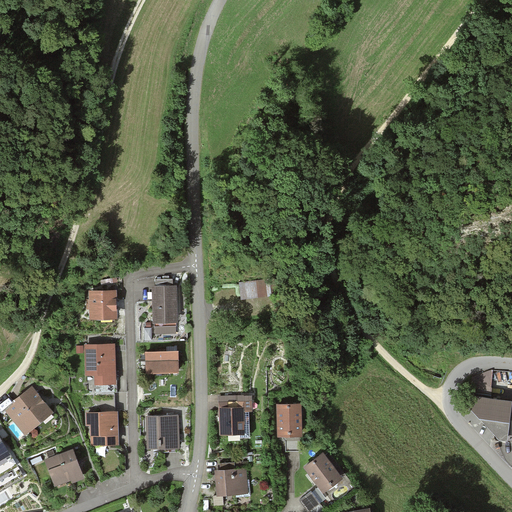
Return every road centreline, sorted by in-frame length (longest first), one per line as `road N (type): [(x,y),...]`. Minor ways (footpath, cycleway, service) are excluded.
road 1 (track): [(481,0),(339,182),(325,216),(328,265),(347,310),(427,393)]
road 2 (residential): [(196,265),(129,274),(135,481),(193,472)]
road 3 (unclassified): [(196,265),(191,81),(218,0)]
road 4 (track): [(140,0),(106,84),(78,204)]
road 5 (unclassified): [(193,472),(200,429),(196,265)]
road 6 (track): [(0,390),(27,360),(78,204)]
road 7 (track): [(511,481),(427,393)]
